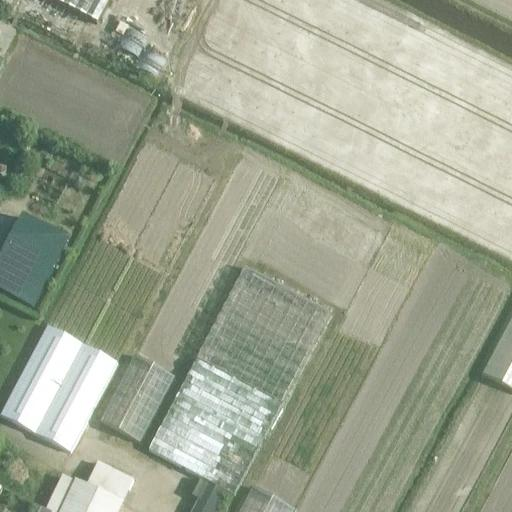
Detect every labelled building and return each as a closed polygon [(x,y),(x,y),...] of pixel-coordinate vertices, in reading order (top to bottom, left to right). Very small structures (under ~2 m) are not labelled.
[(0,0),(0,4),(7,9),(11,0),(0,0)] [(75,42),(85,23),(39,0),(18,0),(13,11),(75,42)] [(49,0),(97,24),(109,0),(49,0)] [(140,66),(155,75),(164,60),(149,51),(140,66)] [(98,237),(171,270),(213,177),(141,144),(98,237)] [(249,240),(281,173),(240,154),(209,220),(249,240)] [(29,230),(0,283),(0,299),(38,320),(73,254),(29,230)] [(329,314),(244,269),(148,453),(233,497),(329,314)] [(360,289),(348,312),(388,331),(404,297),(405,297),(408,291),(386,280),(378,298),(360,289)] [(511,316),(482,377),(511,392),(511,316)] [(511,506),(511,446),(491,499),(511,506)] [(62,478),(45,511),(118,511),(121,505),(133,481),(98,464),(86,489),(75,483),(74,483),(62,478)]
